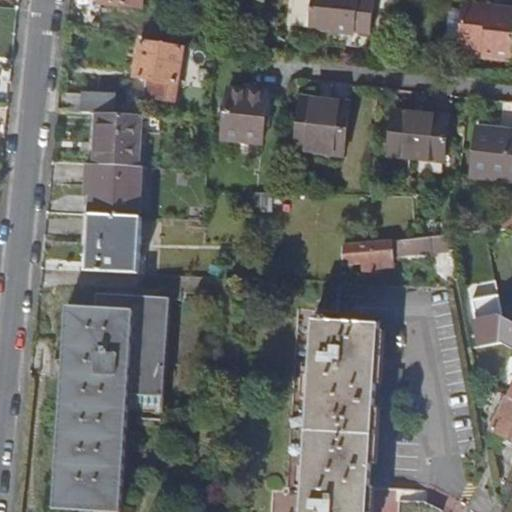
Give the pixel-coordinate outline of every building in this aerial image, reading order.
[(102,0),(102,4),(143,8),(144,0),(102,0)] [(295,0),(292,26),(356,34),(356,31),(371,33),(375,1),(375,0),(295,0)] [(511,15),(493,14),(494,8),(466,5),(466,9),(458,8),(455,7),(450,12),(447,36),(451,42),(462,42),(462,47),(487,49),(486,58),(511,59),(511,15)] [(142,41),(136,78),(152,80),(150,97),(176,101),(184,48),(142,41)] [(231,90),(226,138),(265,143),(271,94),(231,90)] [(99,114),(117,115),(118,96),(87,94),(86,113),(99,114)] [(304,98),(299,149),(325,152),(325,158),(345,161),(352,103),(304,98)] [(416,113),(416,108),(396,106),(391,154),(447,160),(451,117),(416,113)] [(96,166),(147,168),(150,116),(117,115),(99,114),(96,166)] [(511,130),(478,127),(473,175),(511,179),(511,130)] [(94,215),(144,218),(147,168),(96,166),(94,215)] [(511,212),(497,215),(500,229),(511,227),(511,212)] [(141,275),(144,218),(94,215),(91,273),(141,275)] [(439,240),(442,256),(452,254),(449,237),(439,240)] [(344,247),(344,265),(394,260),(392,243),(344,247)] [(97,296),(97,311),(68,309),(56,511),(67,511),(122,511),(129,412),(163,414),(169,315),(170,300),(97,296)] [(441,511),(425,503),(396,501),(397,489),(371,488),(382,326),(315,322),(302,511),(441,511)] [(493,431),(511,441),(511,400),(509,399),(493,431)]
